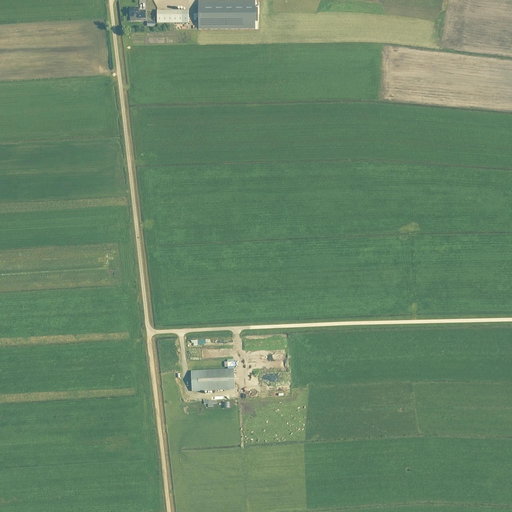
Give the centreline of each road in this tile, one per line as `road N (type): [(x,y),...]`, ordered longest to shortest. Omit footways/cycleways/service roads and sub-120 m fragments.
road 1 (unclassified): [(511,321),(148,333)]
road 2 (unclassified): [(122,109),(148,333)]
road 3 (track): [(148,333),(168,511)]
